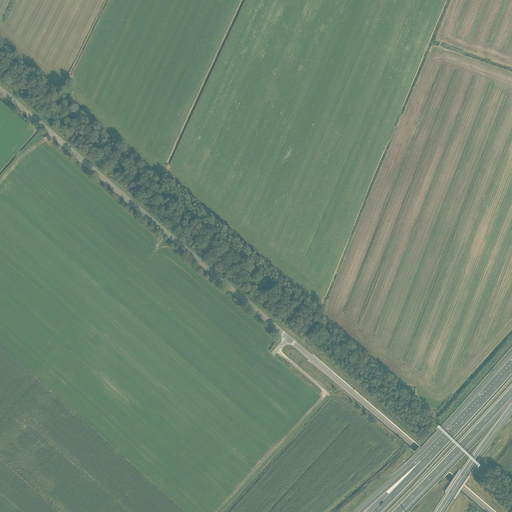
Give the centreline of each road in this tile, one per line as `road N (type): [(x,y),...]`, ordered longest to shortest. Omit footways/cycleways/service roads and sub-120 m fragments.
road 1 (tertiary): [(489,511),(0,89)]
road 2 (motorway): [(397,511),(511,390)]
road 3 (motorway): [(437,511),(511,405)]
road 4 (motorway): [(511,368),(424,463)]
